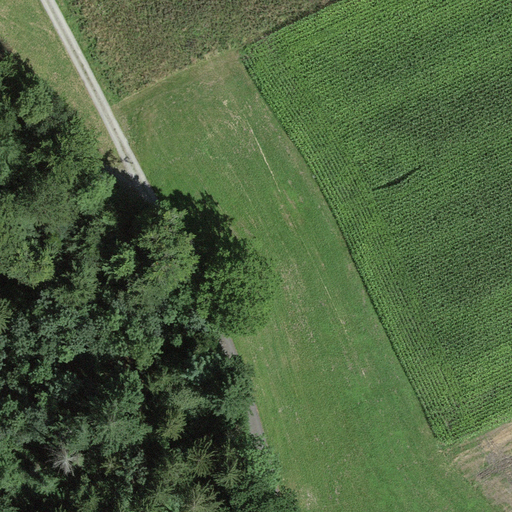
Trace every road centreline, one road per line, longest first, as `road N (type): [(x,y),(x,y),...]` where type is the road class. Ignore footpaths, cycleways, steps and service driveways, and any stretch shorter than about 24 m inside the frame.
road 1 (track): [(275,511),(225,343),(44,0)]
road 2 (track): [(0,78),(150,200)]
